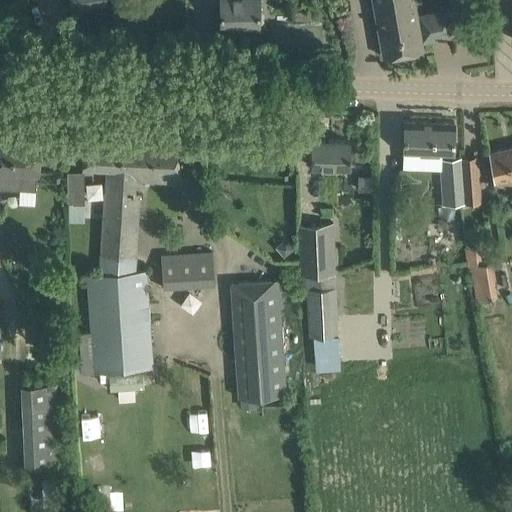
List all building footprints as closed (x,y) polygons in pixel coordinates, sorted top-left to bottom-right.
[(69,0),(71,11),(107,6),(106,0),(69,0)] [(219,0),(220,25),(258,25),(258,22),(262,22),(262,9),(258,9),(258,0),(219,0)] [(372,0),(379,37),(382,57),(423,50),(413,0),(372,0)] [(402,152),(453,154),(454,122),(404,120),(402,152)] [(0,187),(19,189),(35,190),(36,174),(38,174),(39,157),(40,137),(24,137),(23,140),(0,139),(0,187)] [(78,331),(80,373),(152,368),(146,270),(134,270),(135,256),(131,256),(135,179),(181,181),(183,143),(83,138),(82,167),(106,168),(100,273),(87,274),(91,330),(78,331)] [(310,139),(310,159),(310,166),(349,167),(350,140),(310,139)] [(511,148),(489,154),(494,173),(495,180),(511,175),(511,148)] [(462,158),(463,175),(463,183),(458,183),(458,188),(459,202),(475,201),(474,182),(478,182),(476,157),(462,158)] [(441,176),(463,175),(462,158),(441,158),(441,176)] [(67,172),(68,204),(84,203),(84,171),(67,172)] [(442,203),(459,202),(458,188),(458,183),(463,183),(463,175),(441,176),(442,188),(442,203)] [(299,225),(302,289),(305,289),(307,337),(312,337),(313,352),(335,350),(335,340),(347,339),(348,352),(379,350),(377,315),(335,315),(331,224),(299,225)] [(467,267),(470,267),(475,299),(497,295),(492,261),(482,262),(479,243),(464,245),(467,267)] [(161,254),(163,288),(215,284),(213,250),(161,254)] [(229,281),(237,398),(286,395),(279,278),(229,281)] [(20,385),(23,466),(58,465),(55,383),(20,385)] [(120,511),(120,492),(95,493),(96,511),(120,511)]
